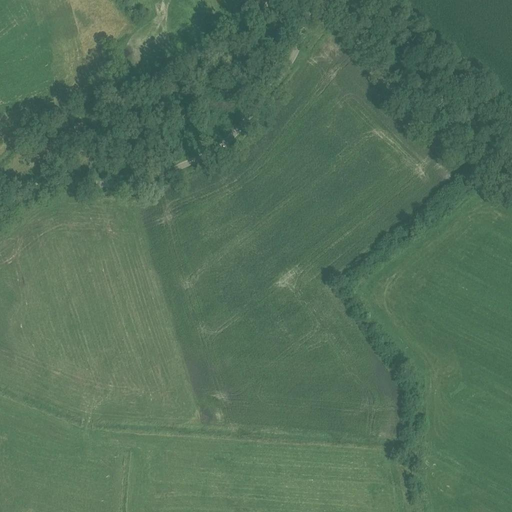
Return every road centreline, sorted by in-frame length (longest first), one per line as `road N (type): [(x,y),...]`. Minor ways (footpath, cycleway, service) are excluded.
road 1 (unclassified): [(0,216),(46,186),(138,183),(213,151),(287,66),(318,0)]
road 2 (unclassified): [(511,191),(401,96),(331,0)]
